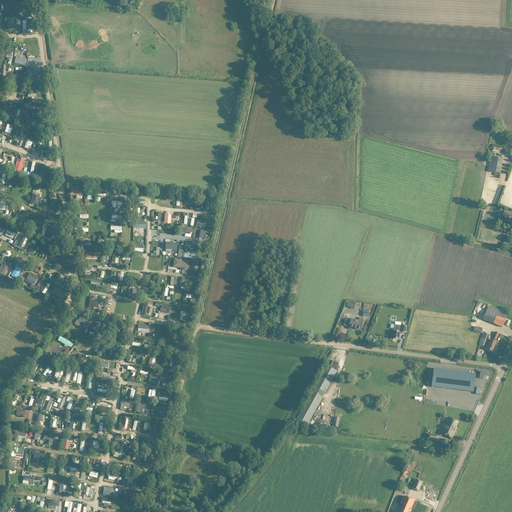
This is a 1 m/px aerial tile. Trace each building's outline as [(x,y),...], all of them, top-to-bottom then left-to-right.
[(18,38),(16,46),(29,50),(29,55),(40,57),(38,40),(18,38)] [(22,71),(16,71),(16,76),(19,75),(19,81),(22,81),(25,80),(24,72),(22,72),(22,71)] [(14,113),(12,121),(18,122),(21,110),(18,109),(17,114),(14,113)] [(18,128),(15,138),(18,139),(18,138),(21,139),(25,138),(25,136),(26,136),(27,131),(18,128)] [(488,171),(500,174),(503,159),(491,157),(488,171)] [(82,195),(83,187),(71,186),(71,190),(78,190),(78,195),(82,195)] [(31,203),(31,204),(37,206),(37,205),(40,195),(34,194),(31,203)] [(190,200),(190,204),(196,204),(196,209),(200,210),(200,201),(190,200)] [(60,204),(54,204),(55,215),(62,214),(60,204)] [(176,253),(177,244),(167,243),(166,252),(176,253)] [(33,245),(31,251),(40,254),(42,247),(33,245)] [(5,262),(3,267),(0,266),(0,272),(5,275),(8,269),(11,271),(14,266),(5,262)] [(18,275),(12,272),(9,277),(17,281),(18,279),(16,277),(18,275)] [(44,284),(40,290),(43,291),(42,292),(45,294),(50,285),(48,283),(46,285),(44,284)] [(187,291),(187,295),(191,296),(191,300),(196,301),(197,292),(187,291)] [(97,308),(98,301),(94,300),(94,297),(90,297),(89,307),(97,308)] [(150,314),(151,309),(148,308),(149,304),(145,303),(142,316),(145,317),(146,313),(150,314)] [(503,312),(489,307),(483,320),(502,328),(508,314),(503,312)] [(355,330),(360,331),(363,322),(363,319),(359,318),(359,321),(351,319),(349,328),(349,327),(356,329),(355,330)] [(151,333),(152,325),(141,324),(141,333),(151,333)] [(391,325),(390,328),(394,329),(394,335),(393,340),(399,340),(399,335),(400,326),(395,325),(391,325)] [(471,326),(469,331),(481,334),(482,329),(471,326)] [(483,333),(478,350),(477,355),(478,355),(481,346),(484,347),(487,335),(483,333)] [(74,349),(77,345),(65,335),(61,339),(74,349)] [(491,340),(486,350),(494,353),(498,343),(491,340)] [(326,366),(324,370),(295,423),(305,429),(337,371),(337,369),(338,364),(333,361),(330,368),(326,366)] [(147,378),(151,378),(152,369),(143,368),(143,374),(147,374),(147,378)] [(432,387),(442,389),(473,393),(475,375),(444,371),(434,370),(432,387)] [(101,385),(99,392),(109,394),(111,387),(101,385)] [(44,392),(42,400),(39,399),(37,408),(40,409),(41,404),(46,406),(49,393),(44,392)] [(66,397),(63,402),(61,408),(65,410),(68,404),(70,399),(66,397)] [(69,409),(74,411),(77,401),(72,399),(69,409)] [(49,411),(54,412),(56,401),(51,400),(49,410),(45,409),(44,415),(48,415),(49,411)] [(136,411),(137,405),(124,403),(123,408),(136,411)] [(78,410),(84,414),(87,407),(81,404),(78,410)] [(29,419),(30,412),(22,411),(22,412),(17,411),(16,416),(21,417),(21,418),(29,419)] [(436,441),(437,438),(439,438),(442,437),(444,435),(449,438),(450,437),(452,438),(455,432),(453,431),(457,423),(448,419),(445,426),(444,425),(440,434),(441,434),(439,435),(438,435),(437,437),(429,435),(428,439),(436,441)] [(21,443),(22,437),(25,437),(25,434),(16,432),(15,435),(13,435),(12,438),(15,438),(14,441),(21,443)] [(71,451),(74,439),(67,438),(64,449),(71,451)] [(150,444),(146,444),(146,450),(152,450),(152,449),(156,449),(156,438),(150,438),(150,444)] [(12,448),(11,457),(16,458),(16,455),(23,456),(24,450),(12,448)] [(33,451),(32,457),(34,457),(33,460),(34,460),(33,463),(38,464),(39,461),(44,461),(45,454),(36,453),(36,451),(33,451)] [(60,482),(57,482),(58,479),(52,478),(50,490),(55,490),(56,484),(59,484),(60,482)] [(413,489),(414,490),(418,492),(422,482),(417,480),(413,489)] [(107,496),(117,496),(117,489),(107,488),(107,496)] [(34,501),(32,501),(31,504),(36,506),(39,497),(36,495),(34,501)] [(400,504),(400,505),(402,505),(399,511),(408,511),(410,509),(411,509),(414,501),(404,496),(401,502),(400,504)] [(13,511),(17,506),(19,508),(22,504),(13,498),(4,511),(3,511),(13,511)] [(53,500),(52,509),(56,509),(55,511),(66,511),(67,509),(64,508),(65,501),(53,500)]
